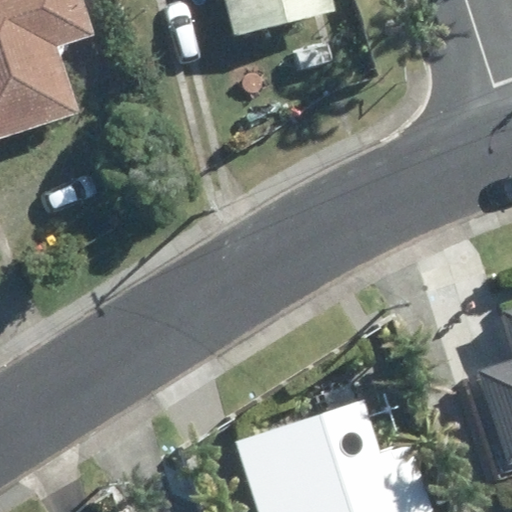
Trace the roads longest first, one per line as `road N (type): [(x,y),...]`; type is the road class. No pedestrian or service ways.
road 1 (residential): [(0,426),(292,240),(511,135)]
road 2 (residential): [(473,0),(511,117)]
